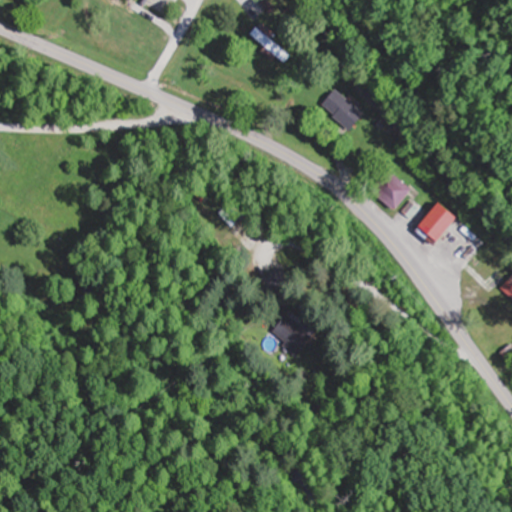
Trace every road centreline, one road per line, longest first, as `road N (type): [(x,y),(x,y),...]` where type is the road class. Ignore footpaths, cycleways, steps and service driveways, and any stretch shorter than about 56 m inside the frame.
road 1 (tertiary): [(511,405),(395,249),(332,187),(258,142),(0,29)]
road 2 (residential): [(480,363),(445,349),(306,248),(281,248),(280,273)]
